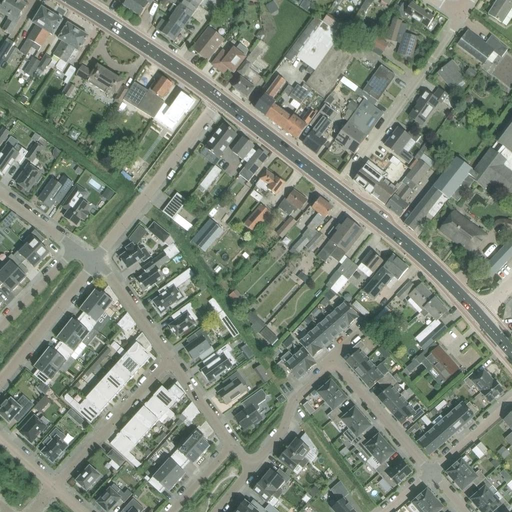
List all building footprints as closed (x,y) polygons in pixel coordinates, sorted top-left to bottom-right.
[(3,0),(2,3),(0,6),(0,11),(10,18),(2,30),(10,35),(16,26),(21,18),(19,17),(26,6),(17,0),(3,0)] [(140,17),(146,8),(149,4),(151,5),(153,0),(126,0),(123,6),(140,17)] [(174,5),(191,17),(200,6),(191,0),(166,0),(171,3),(174,5)] [(367,0),(361,9),(367,12),(374,0),(373,0),(367,0)] [(511,7),(511,0),(497,0),(496,2),(497,3),(490,15),(488,14),(496,20),(501,23),(511,7)] [(410,16),(427,28),(434,17),(412,3),(409,7),(404,3),(401,8),(397,13),(404,17),(408,19),(410,16)] [(401,8),(396,4),(392,9),(397,12),(397,13),(401,8)] [(191,17),(174,5),(169,11),(174,14),(171,19),(184,28),(191,17)] [(27,56),(32,48),(35,43),(53,14),(42,8),(33,23),(37,25),(20,52),(27,56)] [(53,14),(35,43),(42,47),(50,34),(53,36),(57,29),(63,21),(53,14)] [(328,14),(322,22),(328,26),(341,36),(347,27),(328,14)] [(322,22),(322,21),(316,18),(286,58),(293,64),(297,58),(303,63),(302,65),(307,68),(308,66),(309,67),(306,71),(312,76),(307,84),(325,96),(359,48),(341,36),(328,26),(322,22)] [(174,42),(180,34),(184,28),(171,19),(167,24),(163,20),(156,29),(174,42)] [(394,19),(388,37),(387,40),(395,42),(396,41),(401,43),(398,54),(412,58),(418,38),(405,34),(408,25),(402,23),(402,22),(394,19)] [(54,55),(61,59),(78,30),(68,24),(63,32),(59,39),(62,41),(54,55)] [(225,40),(214,31),(216,30),(210,26),(209,27),(202,37),(195,45),(200,49),(197,53),(207,61),(214,54),(225,40)] [(78,30),(61,59),(56,67),(62,71),(72,57),(75,59),(89,37),(78,30)] [(484,64),(493,52),(501,58),(509,49),(492,36),(486,44),(468,31),(458,44),(484,64)] [(388,45),(374,36),(370,42),(383,51),(388,45)] [(7,39),(0,50),(0,54),(6,58),(15,43),(7,39)] [(262,51),(266,45),(261,42),(238,72),(242,76),(233,88),(247,98),(262,78),(250,69),(263,52),(262,51)] [(234,73),(240,65),(246,57),(245,56),(249,51),(240,44),(236,49),(234,47),(228,54),(223,51),(212,65),(219,70),(221,68),(225,72),(228,68),(234,73)] [(5,61),(10,65),(18,51),(13,48),(5,61)] [(41,63),(37,69),(43,73),(51,59),(46,56),(42,63),(41,63)] [(32,77),(37,69),(41,63),(34,58),(25,73),(32,77)] [(464,80),(457,71),(460,69),(453,62),(451,64),(450,63),(438,73),(452,90),(464,80)] [(117,93),(118,90),(124,82),(98,66),(94,73),(82,66),(76,75),(106,93),(109,89),(116,94),(117,93)] [(358,88),(355,93),(364,99),(365,100),(370,104),(374,99),(377,101),(395,76),(387,70),(382,66),(364,92),(358,88)] [(466,73),(473,79),(477,74),(469,68),(466,73)] [(129,92),(124,100),(126,101),(126,100),(141,110),(145,104),(158,113),(165,103),(161,100),(162,99),(163,99),(167,93),(173,85),(162,77),(158,84),(155,82),(150,90),(153,92),(151,95),(146,91),(140,100),(129,92)] [(278,77),(261,100),(255,108),(265,117),(274,105),(276,103),(272,100),(285,82),(278,77)] [(344,78),(341,83),(343,84),(348,88),(351,83),(344,78)] [(63,83),(56,95),(65,100),(72,88),(63,83)] [(301,105),(308,95),(310,93),(298,84),(289,96),(301,105)] [(119,94),(115,100),(115,101),(120,105),(129,90),(123,86),(122,85),(118,90),(117,93),(119,94)] [(427,119),(438,103),(441,105),(444,102),(454,109),(459,102),(439,88),(433,97),(425,91),(420,99),(422,99),(409,117),(421,125),(425,118),(427,119)] [(164,105),(155,118),(164,124),(168,119),(176,125),(186,112),(187,113),(194,102),(182,93),(176,101),(174,103),(170,109),(164,105)] [(364,99),(360,106),(354,114),(335,140),(355,154),(384,113),(370,104),(365,100),(364,99)] [(354,114),(360,106),(352,101),(346,108),(354,114)] [(317,154),(330,136),(325,132),(339,114),(326,104),(311,125),(315,128),(304,144),(317,154)] [(292,119),(292,118),(274,105),(265,117),(283,130),(292,119)] [(297,140),(303,132),(316,114),(310,110),(301,122),(294,116),(292,118),(292,119),(283,130),(297,140)] [(511,117),(494,140),(497,143),(475,170),(456,158),(404,224),(413,231),(442,195),(449,201),(451,197),(458,202),(474,181),(485,189),(490,184),(510,199),(509,200),(511,202),(511,117)] [(219,158),(237,135),(224,124),(205,148),(219,158)] [(0,146),(5,139),(10,133),(3,128),(0,132),(0,146)] [(403,149),(412,138),(398,128),(385,146),(409,164),(414,157),(403,149)] [(241,162),(246,166),(257,153),(252,149),(254,147),(243,138),(233,151),(243,160),(241,162)] [(26,158),(33,163),(43,148),(37,143),(26,158)] [(20,164),(28,152),(17,144),(13,150),(8,146),(4,152),(2,151),(0,153),(0,174),(2,176),(3,174),(5,175),(15,160),(20,164)] [(246,166),(239,175),(248,183),(262,166),(268,158),(258,151),(257,153),(246,166)] [(420,151),(414,158),(418,161),(424,154),(420,151)] [(434,162),(424,154),(418,161),(406,177),(417,186),(431,168),(430,167),(434,162)] [(393,157),(390,161),(397,167),(401,162),(393,157)] [(354,181),(385,205),(398,190),(398,189),(395,187),(386,180),(388,177),(369,161),(354,181)] [(29,165),(16,183),(29,192),(36,182),(38,183),(42,177),(40,176),(41,174),(29,165)] [(80,175),(84,169),(80,166),(76,172),(80,175)] [(221,171),(221,170),(215,166),(200,186),(206,190),(221,171)] [(261,180),(257,185),(261,189),(262,188),(267,192),(269,189),(276,195),(279,192),(285,184),(277,177),(276,178),(267,170),(260,178),(260,179),(261,180)] [(59,202),(72,183),(63,177),(59,183),(54,179),(40,200),(50,207),(55,200),(59,202)] [(412,191),(406,186),(402,183),(398,189),(398,190),(395,195),(386,207),(400,218),(409,206),(403,202),(412,191)] [(68,199),(62,207),(68,211),(64,217),(77,226),(82,218),(85,220),(90,213),(87,211),(90,207),(84,202),(85,201),(84,199),(83,198),(87,192),(78,186),(68,199)] [(296,213),(298,209),(300,210),(307,200),(294,190),(287,200),(285,198),(278,207),(290,216),(294,211),(296,213)] [(313,208),(319,213),(307,227),(309,228),(303,236),(293,248),(299,253),(309,242),(310,242),(318,233),(315,230),(318,226),(319,226),(333,208),(320,198),(313,208)] [(183,208),(172,200),(163,212),(173,220),(183,208)] [(219,200),(216,204),(223,209),(226,206),(219,200)] [(271,213),(261,204),(244,224),(254,233),(271,213)] [(473,255),(479,247),(487,235),(456,212),(442,232),(473,255)] [(278,233),(283,238),(297,222),(291,218),(278,233)] [(210,234),(217,225),(211,220),(192,241),(205,252),(216,239),(210,234)] [(338,222),(332,230),(329,234),(331,237),(329,240),(337,247),(344,238),(343,236),(346,232),(350,235),(356,226),(348,220),(344,220),(341,225),(338,222)] [(164,243),(170,236),(154,223),(149,230),(164,243)] [(144,262),(150,258),(152,257),(146,249),(144,248),(140,251),(136,245),(147,231),(140,224),(129,239),(133,244),(126,248),(128,251),(120,257),(122,260),(121,262),(124,266),(126,266),(128,269),(142,259),(144,262)] [(330,256),(339,263),(363,232),(356,226),(350,235),(346,232),(343,236),(344,238),(337,247),(331,254),(330,256)] [(45,240),(35,230),(23,242),(42,261),(50,253),(41,244),(45,240)] [(306,247),(311,252),(325,237),(320,233),(306,247)] [(491,278),(495,274),(511,255),(511,238),(482,269),(491,278)] [(12,254),(22,264),(26,260),(35,268),(42,261),(23,242),(23,243),(25,244),(14,256),(12,254)] [(325,262),(330,256),(331,254),(323,248),(317,256),(325,262)] [(371,251),(361,262),(363,265),(359,270),(368,278),(372,274),(373,275),(384,261),(371,251)] [(146,273),(137,280),(145,291),(164,277),(158,269),(170,260),(165,253),(142,268),(146,273)] [(12,254),(0,267),(19,285),(26,277),(18,269),(22,264),(12,254)] [(398,280),(402,276),(409,268),(393,255),(387,263),(383,267),(384,268),(364,291),(373,299),(394,276),(398,280)] [(348,258),(337,271),(342,276),(353,263),(348,258)] [(353,263),(342,276),(348,281),(359,267),(353,263)] [(0,287),(3,284),(12,293),(19,285),(0,267),(0,266),(0,267),(1,269),(0,270),(0,287)] [(195,276),(190,269),(190,268),(166,286),(169,290),(153,301),(158,307),(157,308),(161,314),(168,309),(167,308),(176,302),(177,303),(184,298),(179,291),(178,292),(176,289),(195,276)] [(335,285),(331,289),(337,294),(348,281),(342,276),(335,285)] [(329,281),(326,285),(330,289),(331,289),(335,285),(329,281)] [(397,295),(402,300),(415,288),(410,283),(397,295)] [(423,310),(425,308),(435,299),(421,284),(408,297),(423,310)] [(114,306),(118,300),(108,286),(102,295),(97,291),(95,294),(94,293),(93,292),(88,300),(105,313),(112,304),(114,306)] [(244,299),(237,290),(229,296),(237,305),(244,299)] [(331,290),(327,293),(333,299),(337,295),(331,290)] [(423,310),(420,313),(425,317),(429,313),(436,321),(442,316),(445,318),(449,314),(446,312),(447,311),(435,299),(425,308),(423,310)] [(93,328),(105,313),(88,300),(82,307),(83,307),(84,308),(81,311),(86,314),(83,319),(80,317),(93,328)] [(191,311),(196,308),(192,302),(179,311),(183,316),(169,326),(172,329),(170,330),(174,335),(175,334),(177,337),(196,324),(194,322),(197,319),(191,311)] [(345,302),(336,310),(349,325),(358,317),(345,302)] [(223,311),(218,305),(213,308),(218,315),(223,311)] [(392,312),(386,307),(370,324),(374,330),(392,312)] [(317,308),(312,313),(316,317),(321,311),(317,308)] [(336,310),(327,318),(340,333),(349,325),(336,310)] [(240,334),(229,319),(223,311),(218,315),(224,323),(235,338),(240,334)] [(117,325),(122,329),(132,319),(128,313),(127,313),(127,314),(117,325)] [(246,318),(253,324),(258,319),(250,313),(246,318)] [(82,342),(93,328),(80,317),(82,319),(79,324),(74,320),(72,323),(71,322),(71,321),(65,328),(82,342)] [(308,325),(312,320),(309,317),(304,322),(308,325)] [(340,333),(327,318),(318,326),(331,341),(340,333)] [(132,319),(122,329),(127,333),(135,324),(135,325),(136,325),(132,319)] [(420,344),(419,346),(423,350),(430,344),(432,343),(445,331),(447,329),(442,324),(427,337),(426,339),(420,344)] [(4,331),(11,333),(13,327),(6,325),(4,331)] [(208,336),(211,334),(205,326),(195,334),(198,339),(186,348),(193,359),(192,359),(193,360),(211,347),(211,346),(210,347),(209,346),(212,343),(208,336)] [(331,341),(318,326),(309,334),(322,349),(331,341)] [(57,346),(71,357),(82,342),(65,328),(59,336),(60,336),(61,337),(59,339),(63,343),(60,347),(57,346)] [(266,328),(260,334),(272,345),(278,339),(266,328)] [(364,329),(361,332),(363,335),(365,337),(366,338),(370,335),(364,329)] [(135,345),(127,353),(142,367),(148,360),(147,359),(149,356),(144,352),(151,345),(142,333),(133,343),(135,345)] [(309,334),(300,342),(313,357),(322,349),(309,334)] [(280,350),(291,341),(286,335),(273,346),(276,349),(272,352),(277,358),(282,353),(280,350)] [(365,346),(361,341),(350,351),(351,351),(354,354),(353,355),(354,355),(346,362),(354,371),(368,359),(360,351),(365,346)] [(123,358),(117,364),(132,378),(142,367),(127,353),(121,348),(115,342),(111,346),(117,352),(123,358)] [(410,374),(420,364),(422,363),(427,369),(428,369),(430,372),(434,368),(445,381),(459,369),(439,346),(439,347),(435,342),(415,359),(416,360),(406,369),(410,374)] [(213,363),(202,371),(205,376),(204,376),(208,381),(209,381),(210,382),(230,367),(224,359),(228,356),(226,354),(232,350),(228,345),(209,358),(213,363)] [(48,350),(42,357),(59,371),(71,357),(57,346),(59,348),(56,352),(51,349),(49,352),(48,351),(48,350)] [(250,349),(244,353),(249,360),(254,356),(250,349)] [(303,349),(294,357),(307,372),(316,364),(303,349)] [(382,355),(386,359),(390,355),(386,351),(382,355)] [(100,364),(103,360),(107,356),(104,353),(97,361),(100,364)] [(34,375),(44,383),(39,388),(46,395),(50,389),(47,386),(59,371),(42,357),(36,365),(37,365),(38,365),(36,368),(40,372),(37,376),(35,374),(34,375)] [(282,360),(277,364),(286,376),(287,376),(286,376),(290,373),(291,372),(298,380),(307,372),(294,357),(285,364),(282,360)] [(376,368),(368,359),(354,371),(362,380),(376,368)] [(89,370),(92,373),(100,364),(97,361),(89,370)] [(255,362),(248,368),(257,379),(264,374),(255,362)] [(117,364),(109,373),(124,387),(132,378),(117,364)] [(376,368),(362,380),(370,389),(378,382),(378,383),(381,386),(382,387),(393,377),(388,372),(383,377),(376,368)] [(473,373),(463,381),(470,389),(475,385),(480,390),(492,380),(491,378),(492,377),(488,372),(486,374),(484,371),(476,377),(473,374),(473,373)] [(243,387),(246,384),(237,372),(223,383),(226,388),(218,394),(220,396),(218,397),(222,401),(223,400),(226,405),(246,391),(243,387)] [(109,373),(102,382),(117,395),(124,387),(109,373)] [(267,374),(261,379),(264,384),(271,379),(267,374)] [(385,391),(378,398),(386,407),(399,395),(392,387),(397,382),(393,377),(382,387),(385,390),(385,391)] [(492,380),(480,390),(481,392),(481,393),(490,403),(494,399),(495,400),(499,395),(503,391),(500,388),(502,387),(497,381),(495,382),(494,381),(493,382),(492,380)] [(339,390),(331,381),(318,393),(326,402),(339,390)] [(94,390),(109,403),(117,395),(102,382),(94,390)] [(154,396),(175,415),(169,409),(177,401),(178,402),(186,394),(177,382),(168,392),(164,388),(161,391),(160,390),(161,390),(160,389),(154,396)] [(262,389),(241,404),(246,410),(235,417),(244,430),(253,424),(254,425),(262,419),(256,412),(259,409),(260,407),(258,405),(265,400),(266,395),(262,389)] [(94,390),(86,398),(101,412),(109,403),(94,390)] [(339,390),(326,402),(333,410),(327,416),(331,421),(341,412),(341,411),(340,412),(337,408),(338,408),(337,408),(347,399),(339,390)] [(65,400),(91,423),(101,412),(86,398),(80,405),(67,394),(65,397),(65,400)] [(399,395),(386,407),(394,416),(407,404),(399,395)] [(34,408),(40,413),(51,401),(45,396),(34,408)] [(171,419),(175,415),(154,396),(144,407),(158,421),(165,414),(171,419)] [(0,411),(0,414),(5,419),(6,418),(10,422),(20,412),(24,416),(33,406),(24,397),(17,404),(11,399),(8,403),(7,402),(2,407),(4,408),(0,411)] [(187,418),(196,408),(192,402),(192,403),(182,414),(187,418)] [(303,405),(303,406),(310,415),(315,411),(307,402),(307,403),(304,406),(303,405)] [(470,402),(465,406),(473,415),(477,411),(470,402)] [(465,406),(462,403),(453,411),(465,425),(474,416),(473,415),(465,406)] [(407,404),(394,416),(402,425),(409,418),(410,419),(413,422),(413,423),(425,413),(420,408),(415,413),(407,404)] [(151,429),(158,421),(144,407),(136,416),(151,429)] [(200,415),(201,414),(196,408),(187,418),(191,423),(199,414),(200,415)] [(342,413),(341,412),(331,421),(336,426),(342,420),(349,429),(363,417),(355,408),(345,416),(344,416),(341,413),(342,413)] [(71,409),(67,414),(74,420),(77,416),(84,422),(84,421),(71,409)] [(453,411),(444,419),(456,432),(465,425),(453,411)] [(426,423),(429,420),(425,415),(421,419),(426,423)] [(35,416),(20,433),(32,443),(46,427),(35,416)] [(143,438),(151,429),(136,416),(128,424),(143,438)] [(371,426),(363,417),(349,429),(343,434),(355,448),(365,439),(365,438),(364,439),(361,436),(362,435),(361,435),(371,426)] [(456,432),(444,419),(435,427),(447,440),(456,432)] [(199,426),(186,441),(202,456),(208,449),(210,447),(209,445),(204,441),(213,432),(206,422),(201,428),(199,426)] [(136,446),(143,438),(128,424),(121,433),(136,446)] [(447,440),(435,427),(426,434),(438,448),(447,440)] [(56,428),(49,436),(53,440),(42,453),(53,463),(58,457),(60,458),(64,453),(62,452),(68,446),(62,441),(66,437),(56,428)] [(121,433),(110,444),(137,468),(141,464),(129,453),(136,446),(121,433)] [(438,448),(426,434),(417,443),(429,456),(438,448)] [(365,439),(355,448),(360,453),(362,451),(369,459),(370,459),(387,444),(379,435),(369,443),(368,443),(365,440),(366,440),(365,439)] [(296,439),(288,449),(306,465),(309,461),(305,457),(310,451),(315,455),(318,451),(311,442),(306,448),(296,439)] [(173,455),(184,464),(188,460),(192,464),(194,465),(196,463),(202,456),(186,441),(173,455)] [(477,446),(484,455),(489,451),(481,442),(480,443),(481,443),(478,446),(477,446)] [(395,453),(387,444),(370,459),(369,459),(366,462),(367,462),(368,462),(375,470),(379,475),(389,466),(388,465),(388,466),(385,463),(385,462),(395,453)] [(337,456),(344,457),(345,447),(338,446),(337,456)] [(498,446),(491,451),(497,457),(503,452),(498,446)] [(281,457),(279,460),(293,472),(294,471),(298,475),(303,468),(306,465),(288,449),(285,453),(284,452),(280,456),(281,457)] [(124,461),(112,451),(108,456),(120,466),(124,461)] [(161,468),(177,483),(184,476),(186,474),(184,473),(180,468),(183,464),(184,464),(173,455),(161,468)] [(453,467),(447,473),(449,476),(448,477),(452,482),(453,480),(454,482),(469,469),(461,460),(457,463),(452,467),(453,467)] [(389,467),(389,466),(379,475),(392,489),(401,481),(401,482),(406,478),(406,477),(412,472),(403,462),(393,471),(392,470),(389,467)] [(100,476),(90,467),(76,481),(78,483),(76,484),(80,487),(81,486),(87,491),(100,476)] [(177,483),(161,468),(151,480),(147,476),(144,479),(148,482),(159,492),(159,491),(163,487),(168,491),(169,492),(171,490),(177,483)] [(318,472),(322,479),(330,474),(327,468),(318,472)] [(270,470),(262,481),(280,496),(284,493),(279,489),(285,482),(287,484),(291,479),(280,469),(275,474),(270,470)] [(469,469),(454,482),(456,483),(454,484),(458,489),(460,488),(462,491),(472,482),(477,487),(477,486),(486,478),(479,470),(474,474),(469,469)] [(486,478),(477,486),(477,487),(480,490),(480,491),(470,500),(473,503),(472,504),(476,509),(477,508),(478,509),(493,496),(488,490),(493,486),(486,478)] [(256,488),(253,491),(267,503),(269,504),(274,507),(279,501),(277,500),(280,496),(262,481),(259,484),(258,483),(254,487),(256,488)] [(331,490),(340,502),(332,509),(334,511),(354,511),(353,510),(354,510),(349,504),(348,505),(343,499),(349,494),(340,481),(331,490)] [(314,487),(309,492),(314,497),(319,492),(314,487)] [(116,494),(110,489),(97,503),(102,507),(102,508),(105,511),(107,511),(120,499),(124,503),(132,494),(128,490),(124,494),(120,490),(116,494)] [(419,511),(420,511),(435,499),(434,498),(435,496),(431,492),(430,493),(427,490),(421,495),(416,499),(412,503),(419,511)] [(498,501),(493,496),(478,509),(479,510),(478,511),(492,511),(496,509),(498,511),(502,511),(506,510),(510,506),(503,497),(498,501)] [(135,511),(141,506),(133,499),(122,511),(123,511),(135,511)] [(435,499),(420,511),(438,511),(443,508),(440,505),(442,504),(438,499),(436,500),(435,499)] [(252,507),(245,501),(238,510),(240,511),(265,511),(266,511),(256,503),(252,507)]
